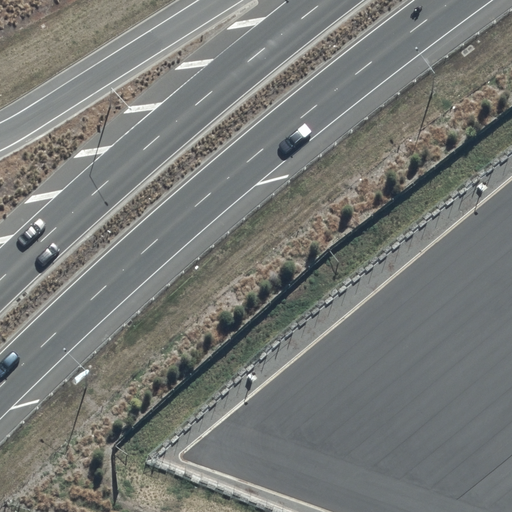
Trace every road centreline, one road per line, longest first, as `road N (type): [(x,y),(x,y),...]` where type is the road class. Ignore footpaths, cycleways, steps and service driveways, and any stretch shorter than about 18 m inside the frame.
road 1 (trunk): [(453,0),(297,119),(0,387)]
road 2 (trunk): [(0,279),(209,93),(330,0)]
road 3 (trunk): [(0,136),(221,0)]
